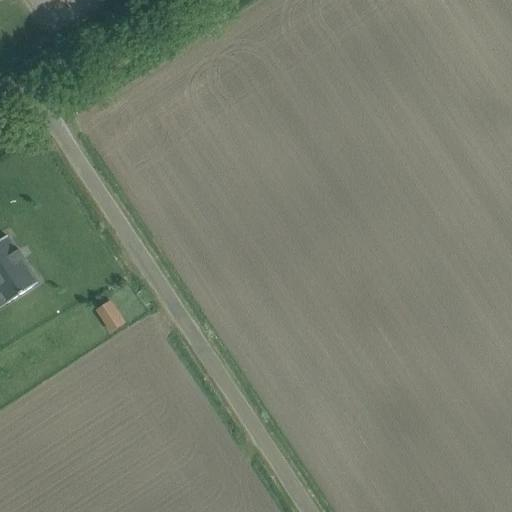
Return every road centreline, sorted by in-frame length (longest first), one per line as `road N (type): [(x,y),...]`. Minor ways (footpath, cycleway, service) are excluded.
road 1 (unclassified): [(314,511),(32,85)]
road 2 (unclassified): [(32,85),(165,0)]
